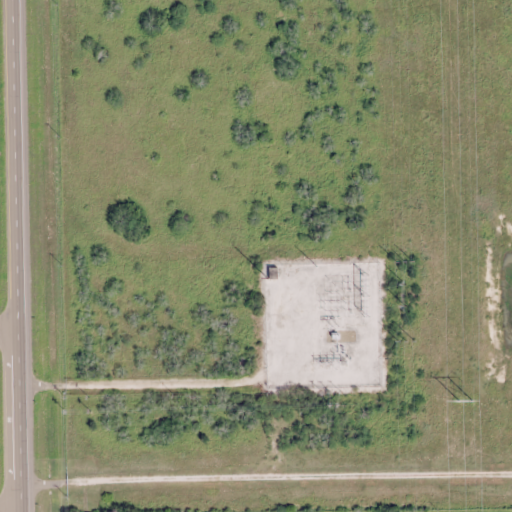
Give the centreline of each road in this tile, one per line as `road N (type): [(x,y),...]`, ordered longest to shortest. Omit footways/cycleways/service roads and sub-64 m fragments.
road 1 (trunk): [(23,511),(16,0)]
road 2 (residential): [(27,480),(511,472)]
